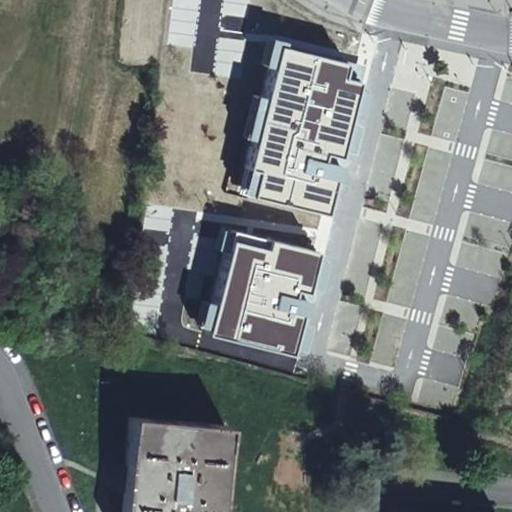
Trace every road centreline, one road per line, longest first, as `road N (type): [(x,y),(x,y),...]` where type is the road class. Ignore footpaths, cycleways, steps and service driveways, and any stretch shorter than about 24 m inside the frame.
road 1 (unknown): [(345,511),(376,487),(511,491)]
road 2 (residential): [(0,372),(53,511)]
